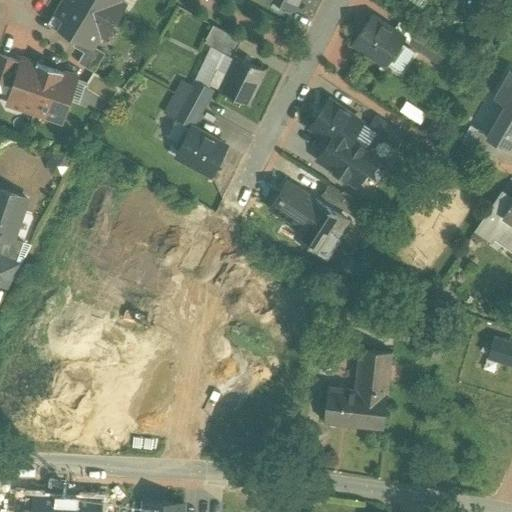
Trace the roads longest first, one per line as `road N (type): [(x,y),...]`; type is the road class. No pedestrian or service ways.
road 1 (residential): [(497,511),(324,483),(102,466)]
road 2 (residential): [(102,466),(232,214)]
road 3 (residential): [(339,0),(232,214)]
